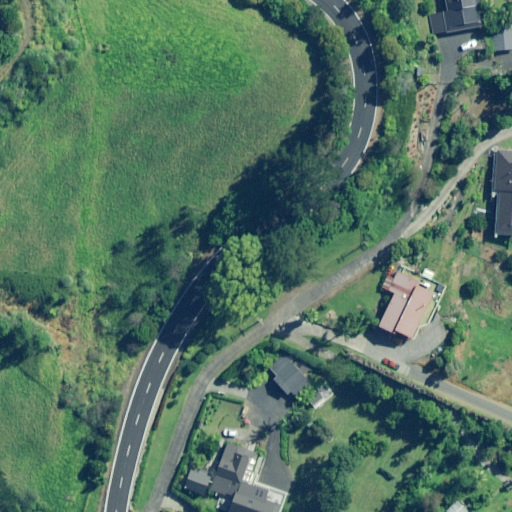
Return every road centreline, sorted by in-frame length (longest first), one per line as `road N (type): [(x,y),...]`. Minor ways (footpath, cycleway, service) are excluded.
road 1 (primary): [(119,511),(129,449),(162,352),(184,315),(232,251),(321,189),(360,135),(368,73),(357,38),(328,0)]
road 2 (residential): [(424,168),(401,223),(203,383),(148,511)]
